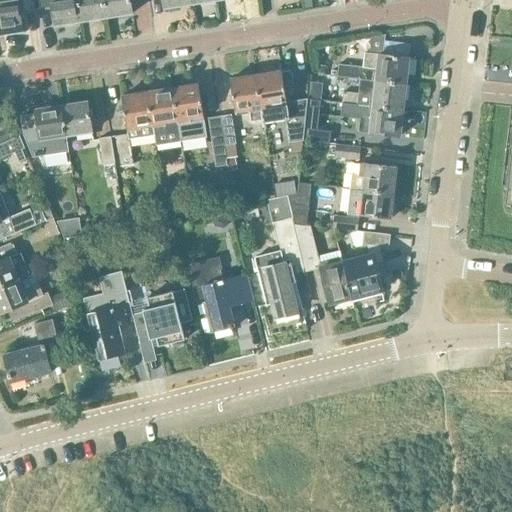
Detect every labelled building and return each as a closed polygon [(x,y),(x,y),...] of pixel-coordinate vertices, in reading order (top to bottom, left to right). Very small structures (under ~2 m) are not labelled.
[(0,0),(0,34),(22,30),(17,1),(7,3),(6,0),(0,0)] [(80,21),(77,0),(50,0),(54,25),(80,21)] [(77,0),(80,21),(106,17),(103,0),(77,0)] [(103,0),(106,17),(132,14),(130,0),(103,0)] [(162,0),(164,8),(190,4),(189,0),(162,0)] [(376,80),(406,84),(409,56),(383,53),(385,37),(374,36),(372,52),(365,52),(364,65),(339,62),(338,77),(376,80)] [(304,140),(305,126),(306,116),(307,109),(308,99),(287,102),(285,86),(294,85),(291,70),(257,75),(262,109),(263,118),(264,122),(286,119),(289,143),(304,140)] [(263,118),(262,109),(257,75),(231,79),(237,115),(238,115),(237,110),(249,109),(249,113),(251,120),(263,118)] [(403,110),(406,84),(376,80),(373,106),(403,110)] [(208,136),(199,84),(173,88),(181,141),(208,136)] [(173,88),(148,92),(156,145),(181,141),(173,88)] [(311,98),(322,99),(323,90),(312,89),(311,98)] [(129,138),(154,135),(148,92),(122,96),(127,132),(116,135),(120,164),(133,162),(129,138)] [(305,126),(304,140),(330,142),(331,143),(333,129),(319,128),(322,99),(311,98),(308,97),(308,99),(307,109),(306,116),(305,126)] [(62,106),(67,136),(93,132),(89,102),(62,106)] [(373,106),(359,105),(343,103),(341,116),(372,119),(370,132),(400,136),(403,110),(373,106)] [(36,110),(41,140),(67,136),(62,106),(36,110)] [(511,106),(511,107),(503,185),(510,186),(508,204),(511,204),(511,206),(511,212),(511,106)] [(232,116),(221,118),(225,146),(237,144),(232,116)] [(225,146),(221,118),(209,119),(217,166),(228,164),(225,146)] [(0,145),(21,137),(18,122),(16,122),(0,129),(0,145)] [(116,162),(112,135),(99,137),(103,164),(116,162)] [(22,149),(25,147),(21,137),(0,145),(0,157),(15,151),(19,161),(26,158),(22,149)] [(336,157),(360,160),(362,148),(337,145),(336,157)] [(350,188),(394,193),(397,167),(361,163),(360,175),(352,174),(350,188)] [(295,181),(276,184),(277,197),(297,193),(295,181)] [(350,188),(349,199),(347,213),(391,218),(394,193),(350,188)] [(0,208),(0,238),(25,228),(54,216),(49,206),(32,212),(31,208),(10,217),(5,207),(0,208)] [(214,218),(213,222),(215,226),(224,228),(227,225),(228,221),(226,217),(218,215),(214,218)] [(306,271),(292,217),(275,222),(281,245),(282,250),(256,256),(259,271),(268,304),(272,303),(275,316),(303,309),(294,274),(306,271)] [(306,271),(322,267),(311,225),(294,223),(293,217),(292,217),(306,271)] [(77,219),(57,223),(62,236),(67,236),(80,233),(79,226),(77,219)] [(0,287),(19,279),(10,257),(19,254),(14,242),(0,247),(0,287)] [(343,262),(351,296),(372,291),(373,292),(383,290),(379,275),(385,274),(382,261),(376,262),(374,255),(343,262)] [(330,265),(322,267),(331,302),(352,297),(351,296),(343,262),(342,257),(329,261),(330,265)] [(247,273),(222,279),(217,258),(189,265),(197,300),(205,298),(213,331),(236,326),(231,306),(253,300),(247,273)] [(24,290),(19,279),(0,287),(0,312),(0,313),(13,308),(18,319),(42,309),(44,316),(56,311),(48,291),(43,293),(39,284),(24,290)] [(119,320),(135,316),(128,291),(112,295),(115,308),(90,314),(101,360),(127,354),(119,320)] [(178,305),(135,316),(141,342),(159,338),(160,346),(186,340),(178,305)] [(49,352),(62,349),(55,319),(36,324),(41,345),(5,354),(12,382),(53,371),(49,352)]
